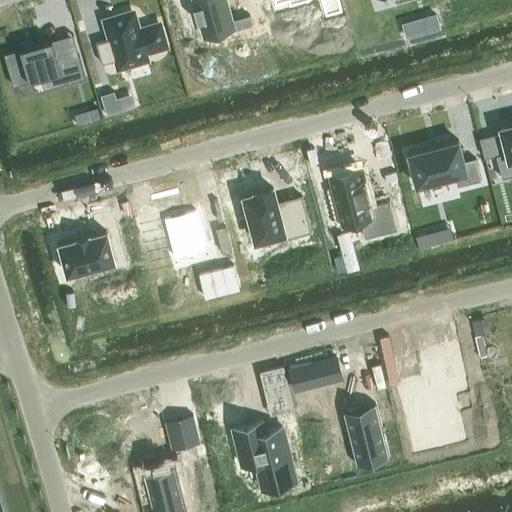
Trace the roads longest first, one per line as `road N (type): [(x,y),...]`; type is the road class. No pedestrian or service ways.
road 1 (residential): [(0,207),(511,72)]
road 2 (residential): [(511,288),(30,410)]
